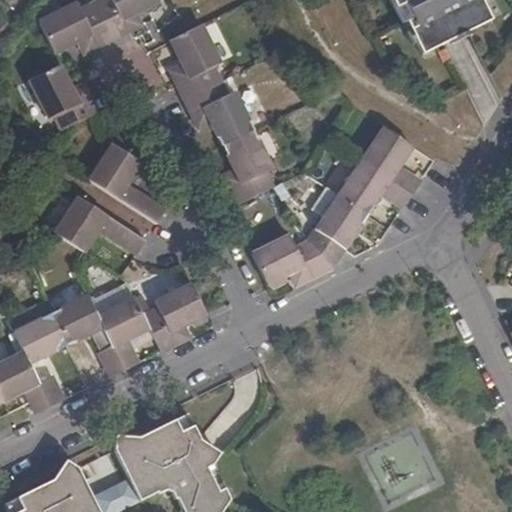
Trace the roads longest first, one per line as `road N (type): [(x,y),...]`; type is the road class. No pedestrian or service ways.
road 1 (residential): [(122,65),(259,331)]
road 2 (residential): [(0,459),(259,331)]
road 3 (residential): [(259,331),(442,241)]
road 4 (residential): [(442,241),(511,392)]
road 5 (residential): [(442,241),(511,131)]
